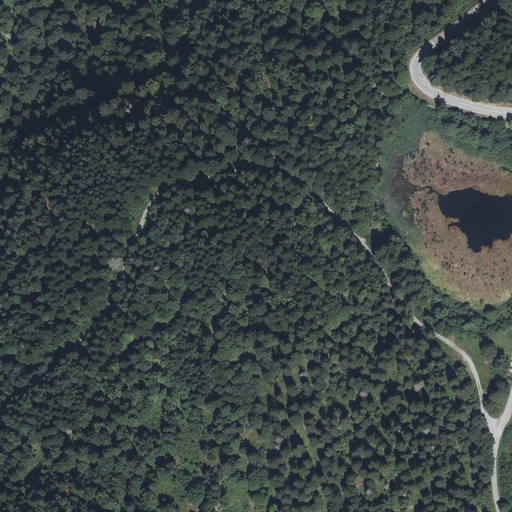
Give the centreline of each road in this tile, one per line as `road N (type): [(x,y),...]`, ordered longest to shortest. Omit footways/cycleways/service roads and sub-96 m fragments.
road 1 (track): [(0,126),(38,127),(211,48),(247,43),(336,65),(388,108)]
road 2 (track): [(291,177),(226,170),(159,194),(102,317),(11,399),(0,421)]
road 3 (secondary): [(487,0),(419,55),(415,73),(444,98),(511,114)]
road 4 (track): [(498,430),(482,409),(468,359),(406,309),(381,271)]
road 5 (track): [(381,271),(360,239),(291,177)]
road 6 (track): [(264,511),(266,388)]
